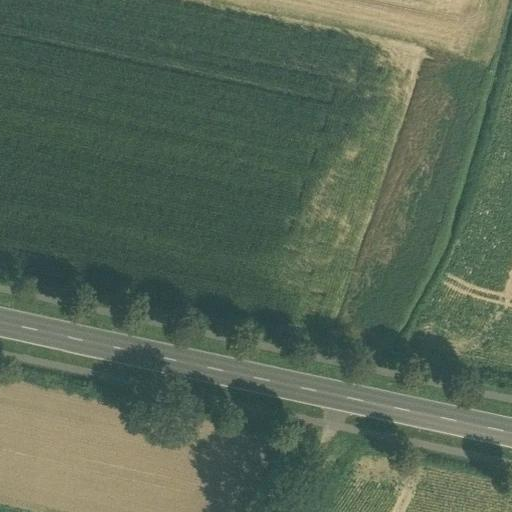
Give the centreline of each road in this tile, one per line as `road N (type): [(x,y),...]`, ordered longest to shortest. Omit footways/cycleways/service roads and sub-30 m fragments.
road 1 (secondary): [(0,320),(511,431)]
road 2 (track): [(348,396),(282,511)]
